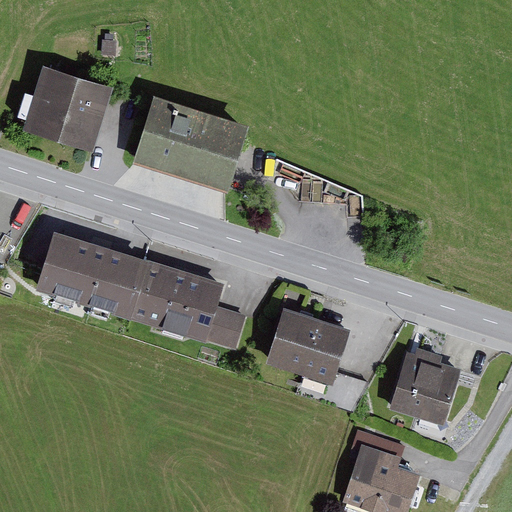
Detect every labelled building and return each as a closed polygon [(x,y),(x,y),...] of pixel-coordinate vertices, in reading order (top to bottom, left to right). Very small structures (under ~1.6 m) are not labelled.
[(105,39),(102,39),(102,54),(115,54),(115,33),(105,33),(105,39)] [(23,128),(93,149),(113,83),(44,62),(35,93),(26,90),(19,114),(27,117),(23,128)] [(154,92),(133,160),(228,189),(249,121),(154,92)] [(55,228),(37,287),(236,348),(246,314),(218,305),(225,280),(55,228)] [(350,325),(284,304),(266,361),(303,372),(296,394),(352,412),(366,388),(368,381),(336,371),(350,325)] [(407,350),(389,407),(444,424),(462,367),(441,360),(443,354),(418,346),(416,353),(407,350)] [(358,455),(342,500),(375,511),(406,511),(421,473),(398,465),(405,446),(359,430),(351,453),(358,455)]
